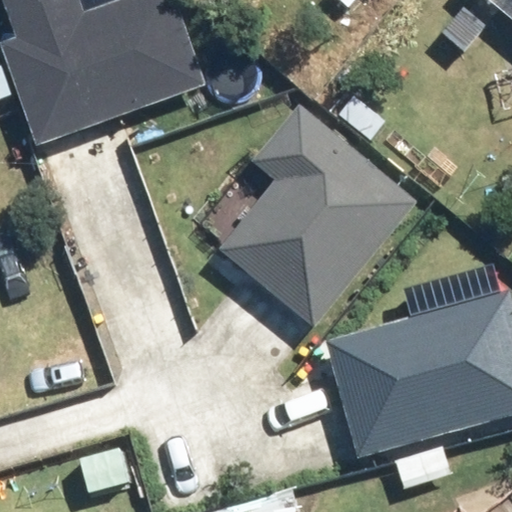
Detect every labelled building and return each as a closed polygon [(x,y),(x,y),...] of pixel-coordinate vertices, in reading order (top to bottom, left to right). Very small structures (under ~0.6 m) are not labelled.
[(156,0),(154,0),(88,22),(80,0),(8,0),(50,124),(54,135),(187,89),(156,0)] [(511,0),(479,0),(511,27),(511,0)] [(195,239),(306,319),(390,205),(278,125),(195,239)] [(350,345),(371,446),(511,416),(511,339),(507,313),(350,345)] [(107,387),(97,349),(29,366),(39,405),(107,387)]
